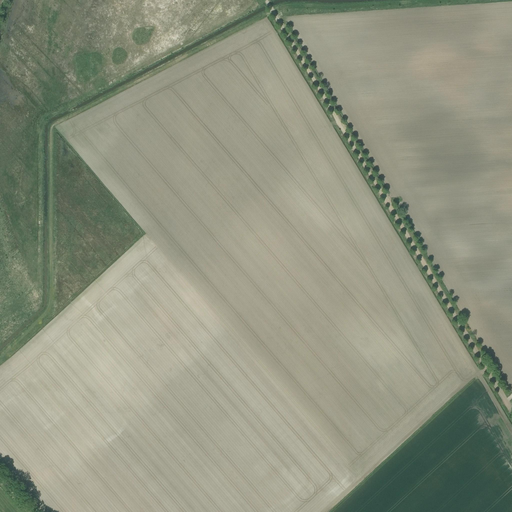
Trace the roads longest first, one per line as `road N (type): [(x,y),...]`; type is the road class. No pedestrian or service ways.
road 1 (track): [(264,0),(511,411)]
road 2 (track): [(437,0),(271,11)]
